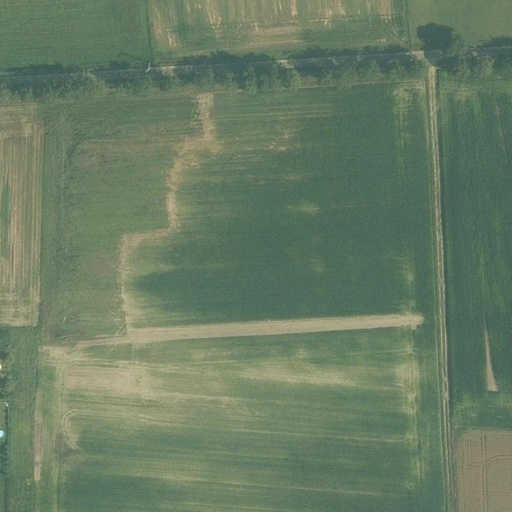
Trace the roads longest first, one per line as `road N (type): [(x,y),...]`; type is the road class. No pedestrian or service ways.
road 1 (unclassified): [(0,81),(511,50)]
road 2 (track): [(452,511),(429,55)]
